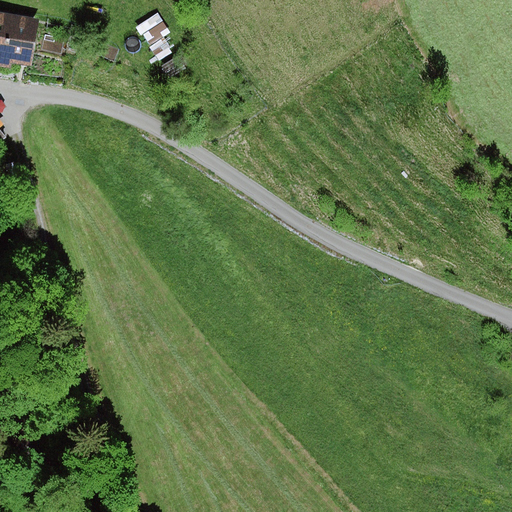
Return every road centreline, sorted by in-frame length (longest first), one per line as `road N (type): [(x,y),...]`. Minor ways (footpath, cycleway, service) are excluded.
road 1 (unclassified): [(511,318),(340,245),(146,123),(81,100),(0,87)]
road 2 (track): [(143,511),(111,444),(4,88)]
